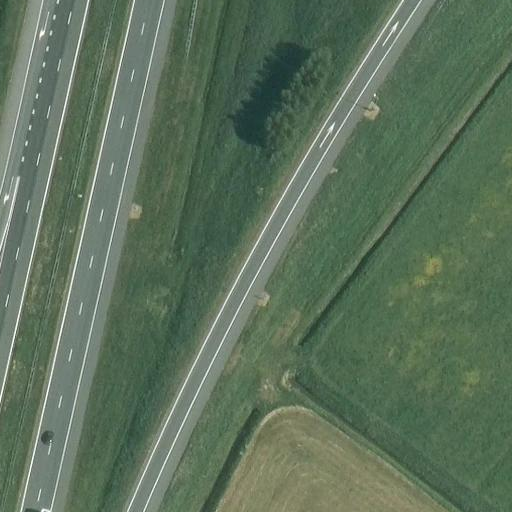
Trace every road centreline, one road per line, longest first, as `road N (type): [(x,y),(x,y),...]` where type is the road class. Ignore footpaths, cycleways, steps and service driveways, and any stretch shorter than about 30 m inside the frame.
road 1 (motorway): [(134,511),(196,373),(284,209),(416,0)]
road 2 (motorway): [(36,511),(150,0)]
road 3 (motorway): [(75,0),(35,179)]
road 4 (motorway): [(35,179),(0,339)]
